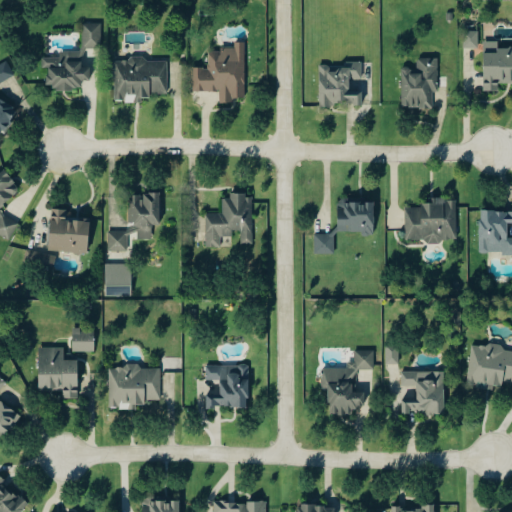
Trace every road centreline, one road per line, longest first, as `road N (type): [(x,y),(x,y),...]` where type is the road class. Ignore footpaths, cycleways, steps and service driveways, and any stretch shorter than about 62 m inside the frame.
road 1 (residential): [(284,455),(283,0)]
road 2 (residential): [(66,151),(192,146),(400,157),(491,150)]
road 3 (residential): [(65,458),(284,455)]
road 4 (residential): [(284,455),(491,456)]
